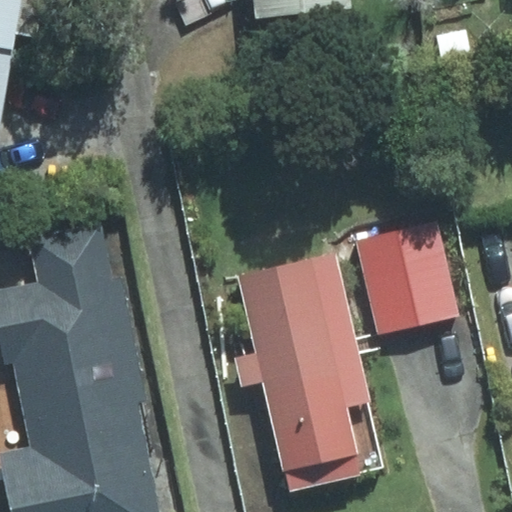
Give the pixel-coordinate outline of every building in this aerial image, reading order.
[(0,0),(0,67),(14,0),(0,0)] [(242,0),(243,15),(336,10),(335,0),(242,0)] [(455,317),(436,222),(355,240),(376,334),(455,317)] [(0,489),(4,511),(154,511),(132,403),(145,401),(120,277),(111,279),(98,224),(25,239),(34,280),(0,288),(0,355),(2,364),(9,363),(28,449),(0,454),(0,489)] [(366,403),(330,253),(230,276),(276,474),(350,458),(339,408),(366,403)]
